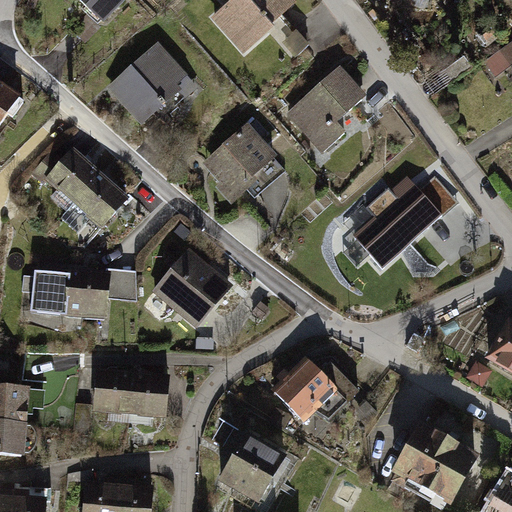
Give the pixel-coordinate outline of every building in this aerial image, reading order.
[(139,0),(81,0),(108,28),(139,0)] [(296,0),(245,0),(221,21),(253,59),(308,13),(296,0)] [(378,0),(390,16),(411,0),(378,0)] [(511,44),(485,62),(501,86),(511,79),(511,44)] [(167,46),(119,90),(155,129),(203,85),(167,46)] [(350,72),(293,114),(330,164),(360,142),(349,128),(377,108),(350,72)] [(0,128),(10,114),(15,118),(26,103),(0,85),(0,77),(1,75),(0,74),(0,128)] [(291,167),(260,128),(209,169),(240,208),(291,167)] [(145,206),(83,150),(53,183),(115,239),(145,206)] [(383,200),(393,212),(356,240),(383,275),(453,222),(416,174),(383,200)] [(247,291),(203,250),(163,292),(207,333),(247,291)] [(126,280),(20,273),(17,317),(123,324),(126,280)] [(511,336),(493,369),(511,379),(511,336)] [(183,376),(108,367),(103,415),(178,424),(183,376)] [(322,367),(285,401),(324,442),(361,408),(322,367)] [(0,462),(43,466),(49,390),(0,387),(0,462)] [(401,483),(455,511),(465,511),(494,459),(432,426),(401,483)] [(299,466),(258,441),(231,486),(272,511),(299,466)] [(511,511),(511,481),(510,481),(493,511),(511,511)] [(161,511),(164,494),(92,486),(89,511),(161,511)] [(59,511),(60,503),(0,496),(0,511),(59,511)]
